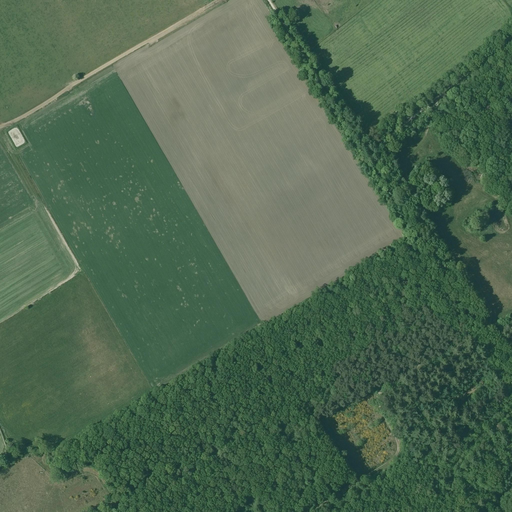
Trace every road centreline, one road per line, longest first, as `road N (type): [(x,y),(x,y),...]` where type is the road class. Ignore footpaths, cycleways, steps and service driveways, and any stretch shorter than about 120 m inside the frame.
road 1 (track): [(511,38),(436,100),(423,137),(402,161),(408,183),(485,301),(488,324),(381,389),(378,403),(396,454),(308,511)]
road 2 (track): [(1,126),(221,0)]
road 3 (track): [(123,511),(97,472),(49,471),(49,446)]
